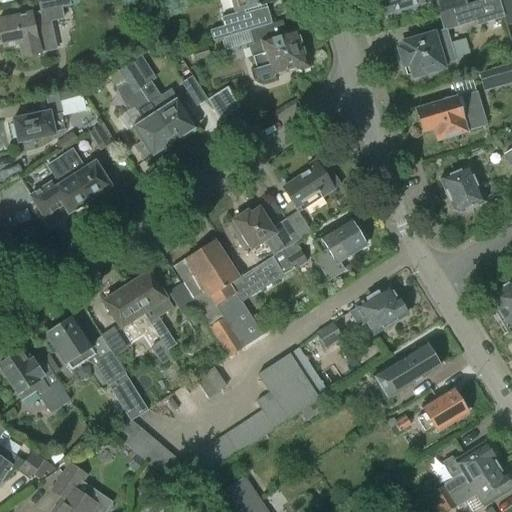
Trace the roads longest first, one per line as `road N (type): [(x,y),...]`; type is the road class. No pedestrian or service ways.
road 1 (residential): [(7,313),(321,105),(359,90)]
road 2 (residential): [(432,281),(394,208),(359,90)]
road 3 (residential): [(511,409),(432,281)]
